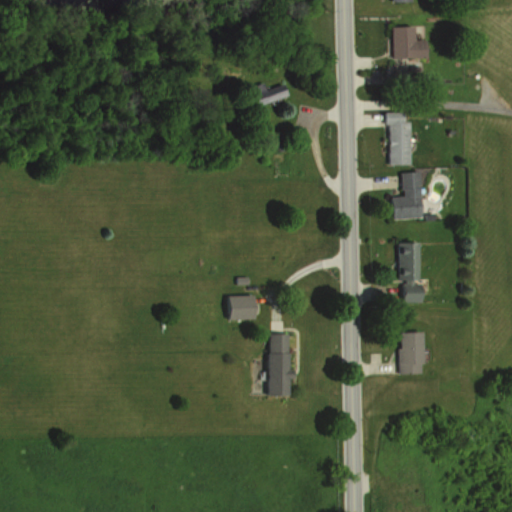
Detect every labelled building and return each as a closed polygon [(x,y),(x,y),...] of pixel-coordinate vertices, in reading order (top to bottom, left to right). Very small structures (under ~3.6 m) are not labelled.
[(383,26),(383,57),(417,57),(417,39),(405,39),(405,26),(383,26)] [(247,105),(282,93),(276,76),(241,88),(247,105)] [(378,163),(402,164),(402,111),(379,111),(378,163)] [(384,218),(416,217),(414,170),(394,171),(394,195),(383,196),(384,218)] [(416,301),(416,242),(391,242),(391,280),(395,280),(395,301),(416,301)] [(251,295),(221,295),(221,318),(251,318),(251,295)] [(416,373),(416,332),(392,332),(392,373),(416,373)] [(284,333),(262,333),(262,393),(284,393),(284,333)]
